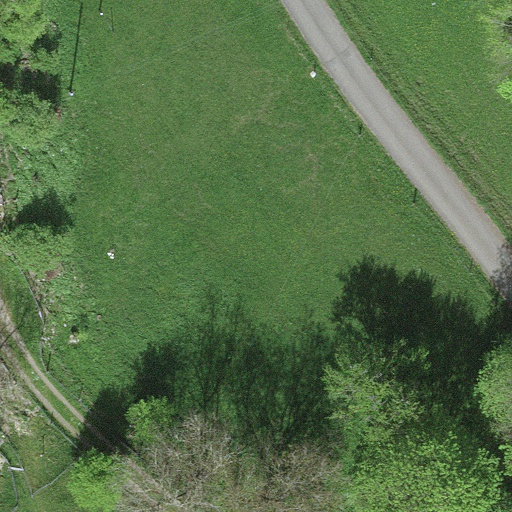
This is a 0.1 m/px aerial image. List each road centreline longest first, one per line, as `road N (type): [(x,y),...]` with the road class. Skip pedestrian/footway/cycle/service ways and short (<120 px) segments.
road 1 (unclassified): [(511,293),(453,224),(300,0)]
road 2 (track): [(186,511),(64,411),(0,325)]
